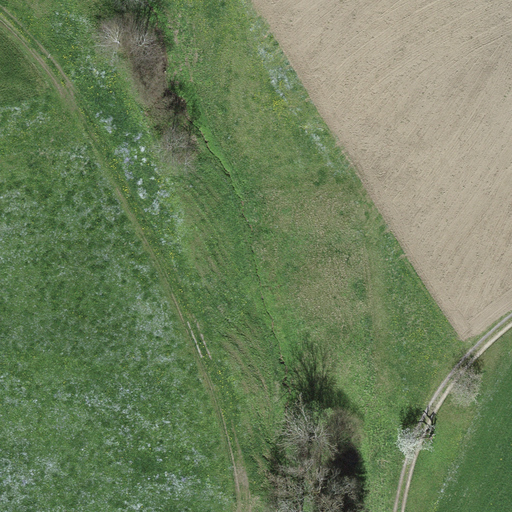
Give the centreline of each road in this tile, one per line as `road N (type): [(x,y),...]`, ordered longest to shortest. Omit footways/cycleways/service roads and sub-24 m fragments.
road 1 (track): [(0,20),(36,52),(71,103),(171,290),(223,398),(244,465),(247,511)]
road 2 (track): [(511,323),(446,396),(415,456),(405,511)]
